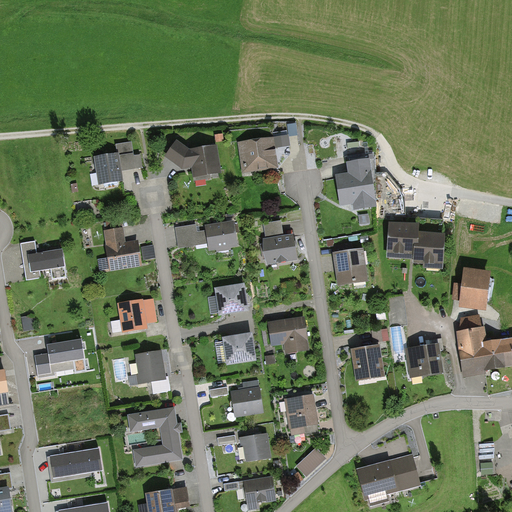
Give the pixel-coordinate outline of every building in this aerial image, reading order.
[(276,139),(240,143),(243,172),(279,168),(276,139)] [(118,156),(97,159),(101,183),(121,180),(120,171),(136,169),(132,143),(117,145),(118,156)] [(191,152),(180,143),(169,159),(185,170),(194,170),(195,178),(224,174),(221,149),(191,152)] [(375,159),(351,162),(352,174),(337,175),(340,206),(356,204),(357,211),(381,208),(375,159)] [(402,226),(391,225),(389,253),(416,254),(415,262),(442,264),(444,223),(403,221),(402,226)] [(200,224),(179,227),(181,247),(212,243),(213,251),(241,248),(237,222),(209,226),(210,230),(201,231),(200,224)] [(285,222),(265,225),(271,265),(302,261),(298,235),(287,237),(285,222)] [(126,228),(106,231),(112,270),(145,266),(142,241),(128,243),(126,228)] [(35,242),(21,244),(25,268),(30,267),(31,273),(51,270),(52,280),(68,278),(63,250),(37,254),(35,242)] [(367,248),(336,252),(340,285),(372,281),(367,248)] [(99,259),(101,271),(110,269),(108,257),(99,259)] [(466,285),(457,283),(454,300),(463,301),(463,306),(489,310),(494,274),(468,270),(466,285)] [(243,287),(217,291),(221,314),(247,310),(243,287)] [(403,296),(387,298),(391,328),(407,326),(403,296)] [(156,300),(120,306),(125,335),(150,331),(149,326),(160,324),(156,300)] [(479,316),(466,319),(467,323),(461,324),(460,333),(460,350),(463,373),(511,364),(511,341),(508,342),(507,336),(501,337),(502,343),(485,346),(479,316)] [(307,317),(270,322),(273,347),(285,345),(286,354),(311,351),(307,317)] [(34,321),(23,322),(25,331),(36,330),(34,321)] [(380,331),(373,332),(374,342),(382,341),(380,331)] [(251,336),(225,340),(229,363),(254,359),(251,336)] [(82,339),(47,345),(49,354),(35,356),(39,379),(56,376),(54,364),(73,361),(75,373),(87,371),(82,339)] [(431,347),(407,351),(411,372),(422,370),(423,376),(442,373),(439,355),(444,354),(442,339),(430,340),(431,347)] [(378,347),(354,351),(358,377),(382,373),(378,347)] [(161,351),(137,355),(140,374),(138,375),(139,384),(148,382),(147,380),(152,379),(154,394),(170,391),(168,377),(165,377),(161,351)] [(228,387),(210,390),(211,398),(229,395),(228,387)] [(266,414),(262,387),(232,392),(236,418),(266,414)] [(316,397),(287,400),(291,435),(305,433),(305,427),(319,426),(316,397)] [(174,409),(129,416),(132,431),(161,426),(165,446),(135,451),(137,466),(182,459),(174,409)] [(0,454),(4,454),(1,432),(12,430),(10,415),(0,416),(0,454)] [(236,435),(218,438),(219,446),(237,443),(236,435)] [(271,435),(242,437),(243,446),(247,445),(249,463),(274,460),(271,435)] [(328,458),(318,447),(298,466),(308,476),(328,458)] [(102,471),(99,449),(51,456),(53,474),(71,472),(71,476),(102,471)] [(411,458),(360,472),(367,499),(419,486),(411,458)] [(0,511),(13,511),(8,474),(0,474),(0,511)] [(275,476),(246,480),(250,509),(261,508),(260,503),(278,501),(275,476)] [(240,489),(239,482),(224,484),(225,491),(240,489)] [(185,489),(148,495),(150,511),(173,511),(173,508),(188,506),(185,489)] [(108,511),(108,503),(59,511),(108,511)]
